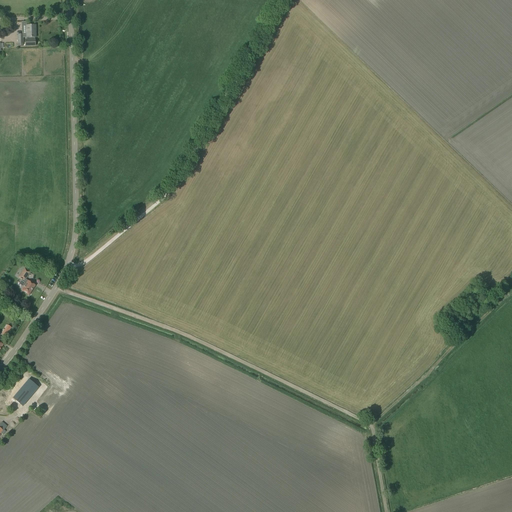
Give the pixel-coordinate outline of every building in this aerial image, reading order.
[(35,25),(30,25),(25,25),(26,38),(27,38),(27,40),(25,40),(25,46),(35,46),(35,40),(34,40),(34,37),(35,37),(35,32),(34,32),(34,25),(35,25)] [(35,285),(28,281),(25,279),(30,272),(25,268),(18,278),(22,280),(19,284),(22,286),(23,285),(25,286),(21,291),(29,295),(35,285)] [(9,323),(2,333),(6,336),(12,326),(9,323)] [(29,380),(13,399),(22,407),(38,388),(29,380)] [(0,410),(8,412),(10,399),(0,396),(0,410)]
